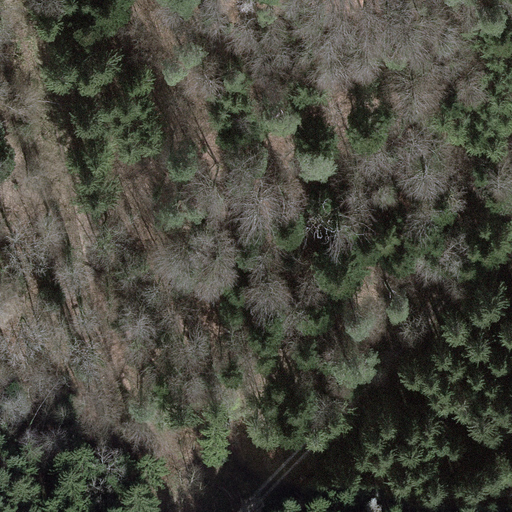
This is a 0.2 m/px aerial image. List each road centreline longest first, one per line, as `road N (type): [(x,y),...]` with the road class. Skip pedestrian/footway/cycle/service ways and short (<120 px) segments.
road 1 (track): [(247,509),(176,446),(103,319),(31,0)]
road 2 (track): [(245,511),(511,241)]
